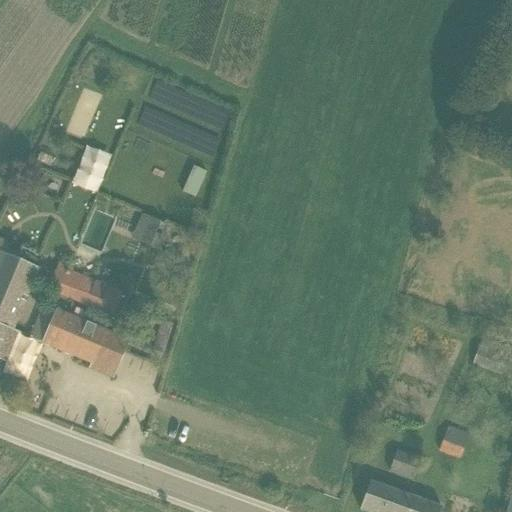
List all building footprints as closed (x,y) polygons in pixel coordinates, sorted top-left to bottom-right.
[(99,192),(113,154),(86,145),(73,183),(99,192)] [(206,172),(193,167),(188,177),(201,183),(206,172)] [(160,250),(165,237),(156,234),(161,221),(140,212),(130,238),(160,250)] [(0,236),(0,248),(4,252),(10,243),(0,236)] [(0,349),(35,267),(0,252),(0,349)] [(57,293),(73,299),(82,277),(66,271),(57,293)] [(122,293),(82,277),(73,299),(114,315),(122,293)] [(75,308),(72,316),(83,321),(87,313),(75,308)] [(96,350),(121,360),(129,342),(83,321),(72,316),(56,309),(48,328),(40,324),(37,331),(45,335),(42,343),(91,364),(96,350)] [(472,365),(510,380),(511,373),(511,349),(482,338),(472,365)] [(469,435),(449,427),(439,452),(459,460),(469,435)] [(389,471),(413,480),(420,460),(396,452),(389,471)] [(370,482),(360,510),(365,511),(439,511),(441,508),(370,482)]
